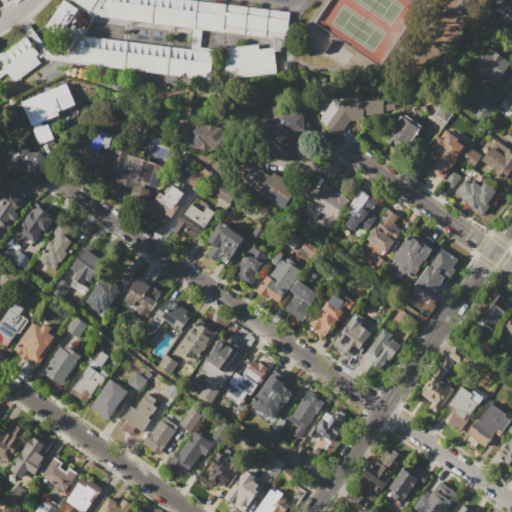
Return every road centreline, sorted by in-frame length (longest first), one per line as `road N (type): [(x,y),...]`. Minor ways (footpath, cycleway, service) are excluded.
road 1 (residential): [(511,502),(58,182)]
road 2 (residential): [(493,251),(309,511)]
road 3 (residential): [(190,511),(0,377)]
road 4 (residential): [(511,264),(348,150)]
